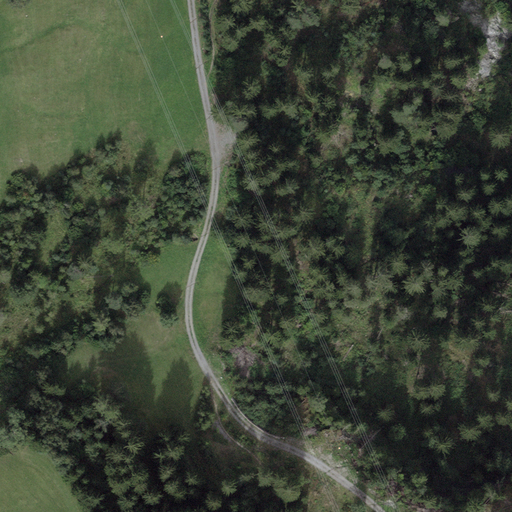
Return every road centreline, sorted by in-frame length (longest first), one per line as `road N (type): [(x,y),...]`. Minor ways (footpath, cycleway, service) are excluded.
road 1 (track): [(206,370),(189,321),(190,280),(213,208),(216,148),(203,87)]
road 2 (track): [(206,370),(251,431),(320,464),(377,511)]
